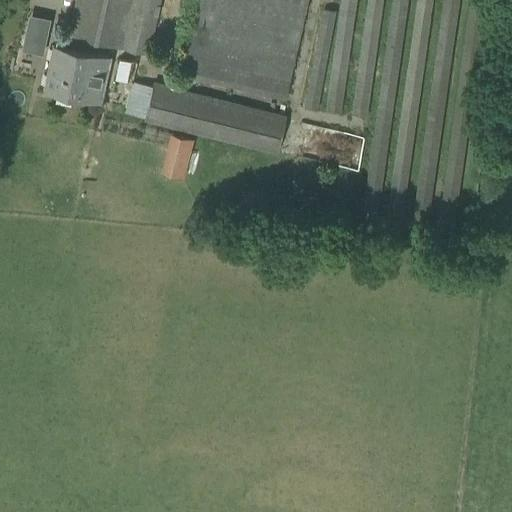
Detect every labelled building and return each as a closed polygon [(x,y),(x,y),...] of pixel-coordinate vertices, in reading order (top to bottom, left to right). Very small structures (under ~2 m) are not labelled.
[(77,0),(71,34),(142,47),(149,9),(161,11),(163,0),(77,0)] [(321,6),(311,105),(350,109),(350,111),(375,114),(367,193),(392,196),(396,160),(405,161),(408,124),(434,126),(435,110),(447,111),(453,49),(441,48),(445,0),(342,0),(342,8),(321,6)] [(27,10),(18,47),(47,53),(55,16),(27,10)] [(53,43),(43,90),(98,102),(108,56),(80,50),(64,46),(53,43)] [(120,58),(115,78),(125,81),(130,60),(120,58)] [(132,78),(124,116),(283,148),(291,110),(155,82),(132,78)] [(167,131),(157,171),(180,177),(191,137),(167,131)]
